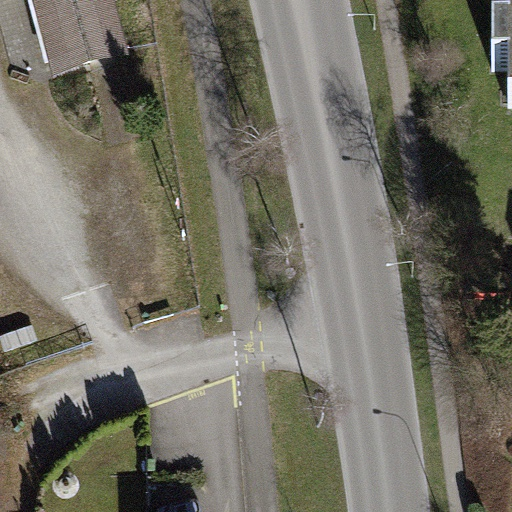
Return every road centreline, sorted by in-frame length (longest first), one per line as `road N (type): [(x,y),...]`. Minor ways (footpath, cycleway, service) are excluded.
road 1 (tertiary): [(389,511),(364,331),(298,0)]
road 2 (track): [(364,331),(249,349),(60,404),(20,486),(20,511)]
road 3 (track): [(130,379),(28,145),(0,56)]
